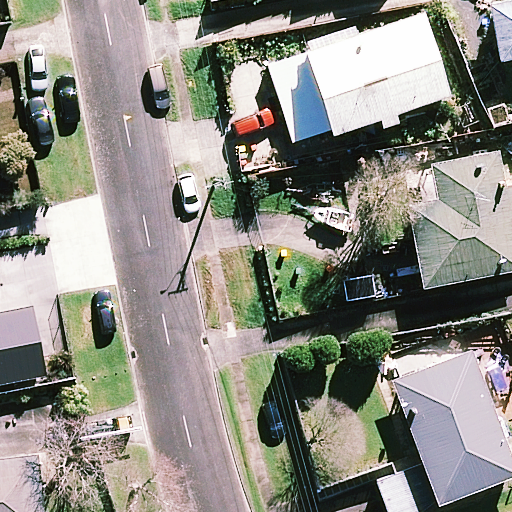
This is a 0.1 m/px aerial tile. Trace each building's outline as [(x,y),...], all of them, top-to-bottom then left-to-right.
[(511,0),(485,6),(496,60),(511,57),(511,0)] [(328,134),(374,120),(378,133),(401,126),(397,112),(447,97),(418,4),(309,38),(313,51),(303,54),(328,134)] [(511,186),(500,188),(494,154),(428,165),(436,211),(408,216),(420,287),(511,271),(511,186)] [(17,274),(0,277),(0,386),(16,383),(6,336),(28,332),(17,274)] [(415,511),(511,476),(511,464),(471,353),(388,383),(420,469),(377,485),(387,511),(415,511)] [(0,511),(40,511),(35,457),(0,460),(0,511)]
